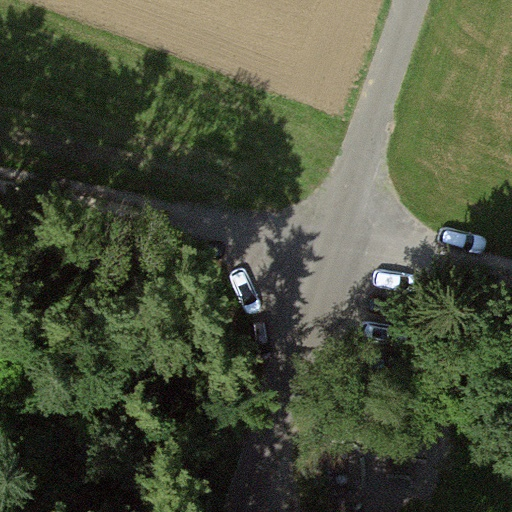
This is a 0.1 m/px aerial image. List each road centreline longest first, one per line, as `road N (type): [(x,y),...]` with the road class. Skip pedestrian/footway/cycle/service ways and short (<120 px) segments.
road 1 (unclassified): [(248,511),(351,241),(363,153),(414,0)]
road 2 (track): [(0,179),(511,273)]
road 3 (track): [(457,511),(424,444),(290,402)]
